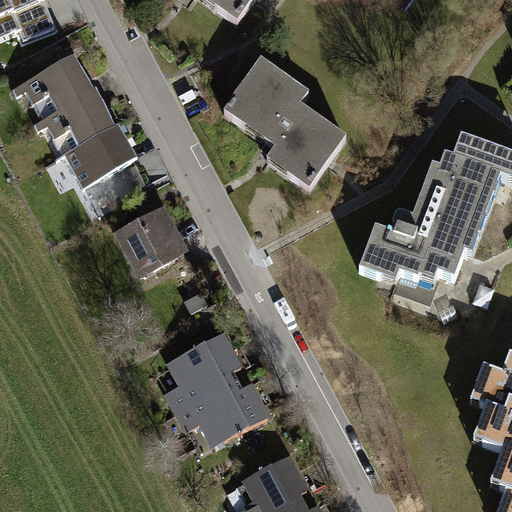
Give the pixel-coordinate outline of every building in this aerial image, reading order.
[(43,0),(0,0),(0,44),(17,38),(21,47),(56,33),(43,0)] [(199,0),(239,29),(260,0),(199,0)] [(311,99),(263,64),(225,116),(277,154),(269,165),(312,196),(349,145),(303,111),(311,99)] [(75,66),(16,96),(21,105),(32,100),(48,130),(96,106),(75,66)] [(48,130),(39,134),(44,144),(56,138),(71,169),(119,145),(99,105),(96,106),(48,130)] [(71,169),(62,173),(67,183),(79,177),(94,207),(142,183),(122,143),(119,145),(71,169)] [(424,279),(464,294),(505,181),(450,161),(446,172),(438,169),(417,225),(403,220),(397,237),(380,230),(365,270),(403,284),(406,276),(423,282),(424,279)] [(162,217),(111,244),(137,292),(188,265),(162,217)] [(167,415),(180,438),(238,407),(233,399),(243,394),(224,358),(175,385),(186,405),(167,415)] [(506,452),(511,453),(511,360),(509,359),(502,378),(483,371),(469,407),(487,413),(474,449),(503,460),(506,452)] [(242,416),(238,407),(180,438),(187,452),(201,445),(215,473),(270,443),(253,410),(242,416)] [(511,511),(511,453),(506,452),(503,460),(492,491),(507,496),(500,511),(511,511)] [(306,511),(290,481),(241,507),(243,511),(306,511)]
